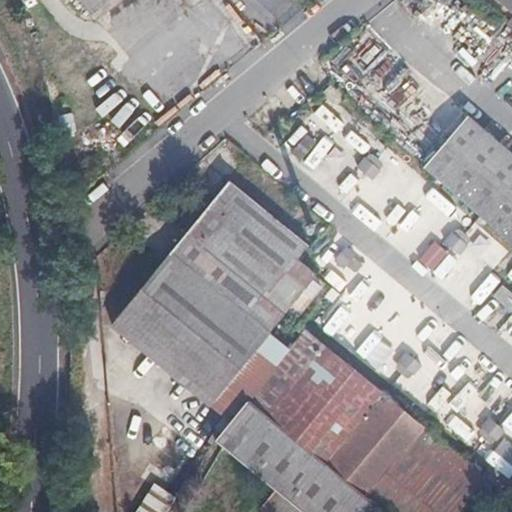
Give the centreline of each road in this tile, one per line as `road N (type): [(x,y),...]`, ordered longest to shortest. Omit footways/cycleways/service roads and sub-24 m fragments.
road 1 (motorway): [(29,511),(36,289),(0,110)]
road 2 (unclassified): [(353,0),(121,196)]
road 3 (unknown): [(370,0),(488,102)]
